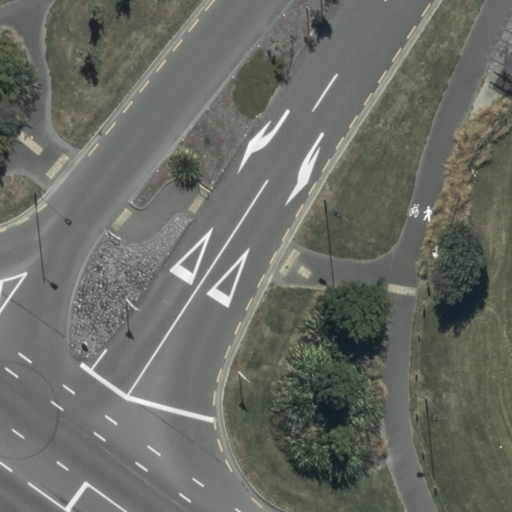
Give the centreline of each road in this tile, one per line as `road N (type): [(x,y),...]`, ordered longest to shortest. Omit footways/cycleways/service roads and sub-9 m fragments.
road 1 (residential): [(388,0),(86,454)]
road 2 (residential): [(0,316),(249,0)]
